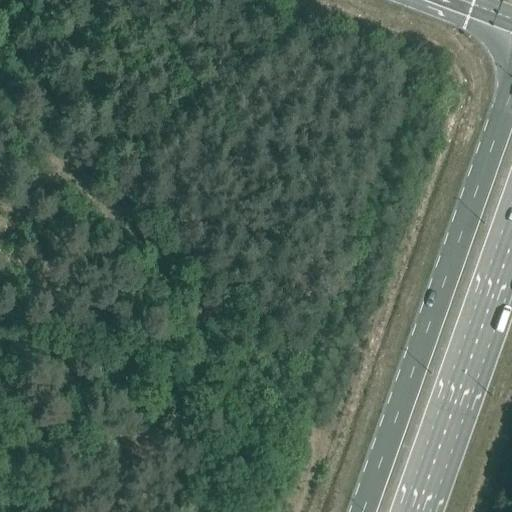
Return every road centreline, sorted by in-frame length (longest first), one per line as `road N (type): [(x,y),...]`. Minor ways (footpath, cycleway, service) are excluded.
road 1 (secondary): [(511,104),(361,511)]
road 2 (secondary): [(420,511),(511,258)]
